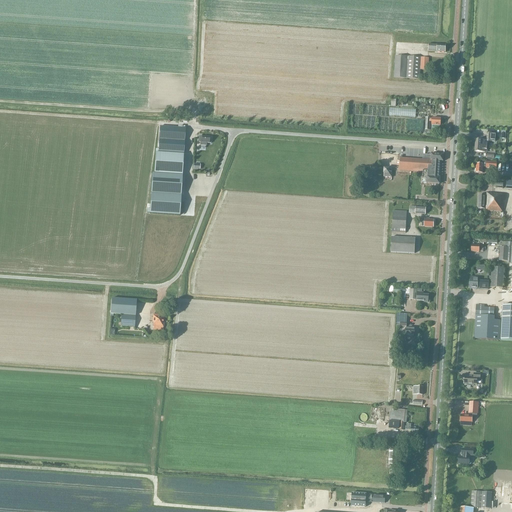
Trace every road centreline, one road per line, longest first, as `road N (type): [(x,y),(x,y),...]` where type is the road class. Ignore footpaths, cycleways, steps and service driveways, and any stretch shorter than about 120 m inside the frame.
road 1 (tertiary): [(433,511),(465,0)]
road 2 (track): [(260,511),(157,504),(151,476),(0,466)]
